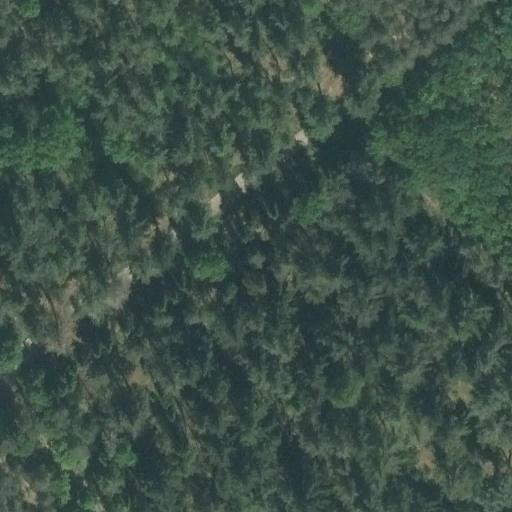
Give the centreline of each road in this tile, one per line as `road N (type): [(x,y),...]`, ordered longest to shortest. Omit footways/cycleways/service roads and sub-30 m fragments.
road 1 (track): [(393,74),(0,379)]
road 2 (unknown): [(511,238),(393,74)]
road 3 (track): [(490,0),(393,74)]
